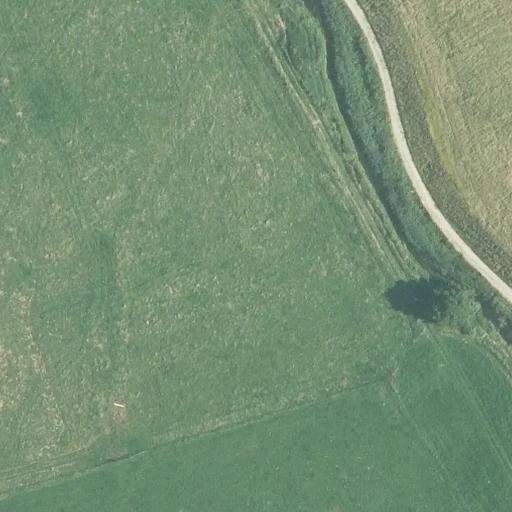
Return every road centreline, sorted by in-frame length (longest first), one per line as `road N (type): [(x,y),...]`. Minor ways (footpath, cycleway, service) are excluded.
road 1 (track): [(226,0),(375,258),(511,382)]
road 2 (unclassified): [(511,295),(444,227),(414,176),(377,53),(349,0)]
